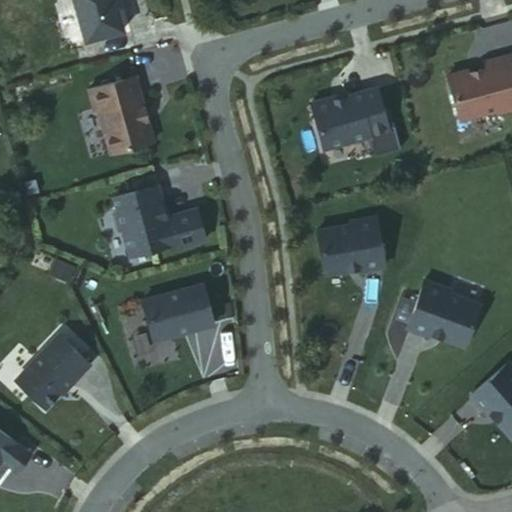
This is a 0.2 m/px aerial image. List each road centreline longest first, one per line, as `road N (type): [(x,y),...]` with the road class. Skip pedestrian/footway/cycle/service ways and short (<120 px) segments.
road 1 (residential): [(401,0),(220,51),(214,66),(247,235),(260,409)]
road 2 (residential): [(444,511),(411,464),(376,438),(301,410),(260,409)]
road 3 (residential): [(260,409),(222,412),(165,436),(115,477),(92,511)]
